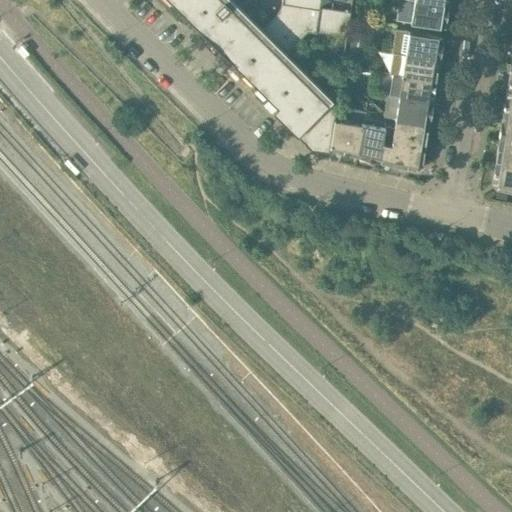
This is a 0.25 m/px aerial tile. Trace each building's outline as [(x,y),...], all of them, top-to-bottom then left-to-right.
[(329,150),(330,148),(342,118),(258,31),(247,20),(237,10),(226,0),(171,0),(220,48),(231,59),(277,104),(273,109),(311,147),(329,150)] [(281,0),(282,1),(285,1),(284,11),(265,31),(286,52),(307,32),(346,38),(350,12),(319,7),(320,0),(281,0)] [(382,0),(380,12),(390,13),(391,0),(382,0)] [(400,19),(411,21),(445,26),(448,4),(419,0),(414,0),(413,8),(401,6),(400,19)] [(391,51),(406,53),(440,58),(443,36),(395,28),(391,51)] [(350,45),(359,46),(361,33),(352,32),(350,45)] [(357,59),(359,46),(350,45),(348,58),(357,59)] [(393,60),(391,72),(403,74),(437,80),(440,58),(406,53),(405,62),(393,60)] [(437,80),(403,74),(391,72),(389,86),(401,88),(400,96),(433,101),(437,80)] [(395,118),(430,122),(433,101),(400,96),(386,94),(383,116),(395,118)] [(511,99),(505,98),(502,121),(511,122),(511,99)] [(350,119),(342,118),(330,148),(357,155),(363,117),(364,110),(352,108),(350,119)] [(377,160),(381,138),(382,125),(383,120),(363,117),(357,155),(377,160)] [(382,125),(381,138),(426,145),(430,122),(395,118),(394,127),(382,125)] [(511,122),(502,121),(499,142),(511,144),(511,122)] [(422,166),(426,145),(381,138),(377,160),(417,170),(418,170),(423,166),(422,166)] [(511,144),(499,142),(495,164),(511,167),(511,144)] [(511,167),(495,164),(492,182),(492,183),(496,188),(511,191),(511,167)]
